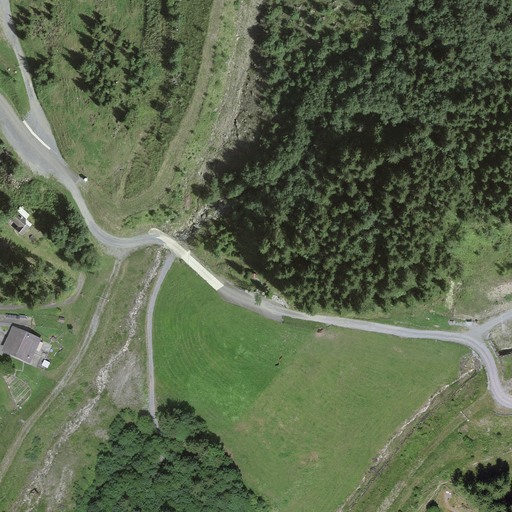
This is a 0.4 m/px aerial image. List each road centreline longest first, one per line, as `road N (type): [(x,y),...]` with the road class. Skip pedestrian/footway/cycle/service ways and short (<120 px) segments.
road 1 (residential): [(0,98),(70,180),(101,236),(166,241),(229,291),(283,312),(470,341),(489,362),(499,397),(511,403)]
road 2 (track): [(70,180),(121,209),(151,196),(166,178),(197,106),(219,0)]
road 3 (track): [(153,511),(150,327),(158,285),(180,249)]
road 4 (track): [(0,478),(89,338),(111,289),(119,242)]
road 5 (track): [(383,511),(425,455),(511,383)]
road 6 (track): [(49,156),(6,0)]
